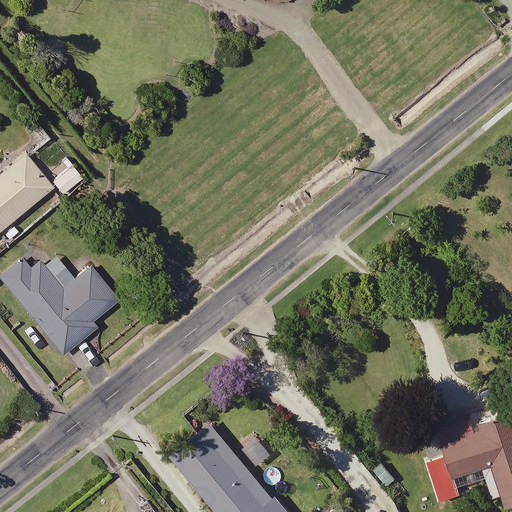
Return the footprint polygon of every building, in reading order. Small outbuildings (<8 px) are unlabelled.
[(51,131),(39,118),(27,128),(39,141),(51,131)] [(0,233),(56,188),(26,152),(0,173),(0,233)] [(43,261),(33,249),(1,276),(65,352),(97,325),(93,320),(120,298),(92,264),(65,287),(43,261)] [(438,423),(447,450),(429,456),(443,500),(459,495),(451,471),(492,458),(502,488),(511,485),(511,405),(477,416),(480,423),(476,425),(471,412),(438,423)] [(292,511),(214,420),(174,454),(223,511),(292,511)] [(286,461),(264,436),(245,453),(267,478),(286,461)] [(383,459),(374,466),(387,483),(396,476),(383,459)]
